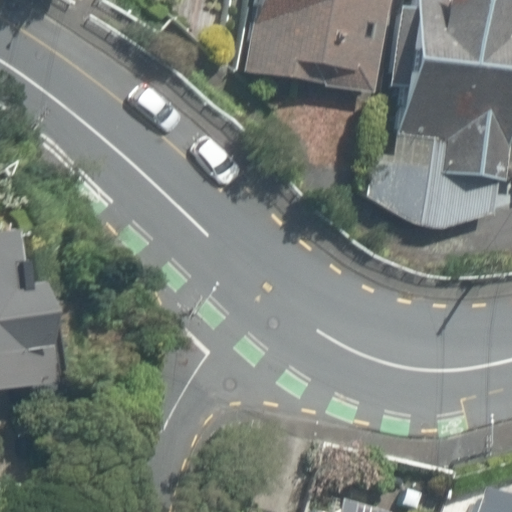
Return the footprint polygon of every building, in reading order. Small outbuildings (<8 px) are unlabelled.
[(368,0),(236,0),(224,70),(352,93),(368,0)] [(511,15),(511,0),(387,0),(368,149),(492,166),(511,15)] [(16,200),(0,200),(0,389),(31,387),(16,200)] [(359,511),(281,484),(271,511),(359,511)] [(511,511),(511,504),(449,485),(440,511),(511,511)]
